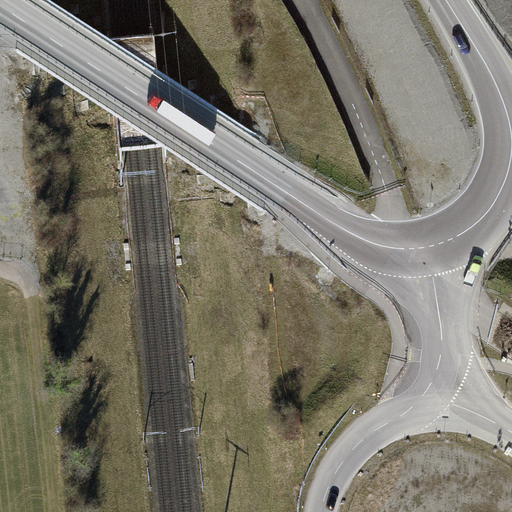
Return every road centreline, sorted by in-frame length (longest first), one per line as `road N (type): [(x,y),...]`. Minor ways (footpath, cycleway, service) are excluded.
road 1 (primary): [(428,248),(391,249),(358,237),(0,3)]
road 2 (unclassified): [(302,0),(384,177),(428,248)]
road 3 (track): [(54,511),(32,296),(26,279),(0,266)]
road 4 (unclassified): [(320,511),(346,453),(425,393),(511,430)]
road 5 (primary): [(511,141),(506,105),(446,0)]
road 6 (primary): [(428,248),(486,215),(506,184),(511,147)]
